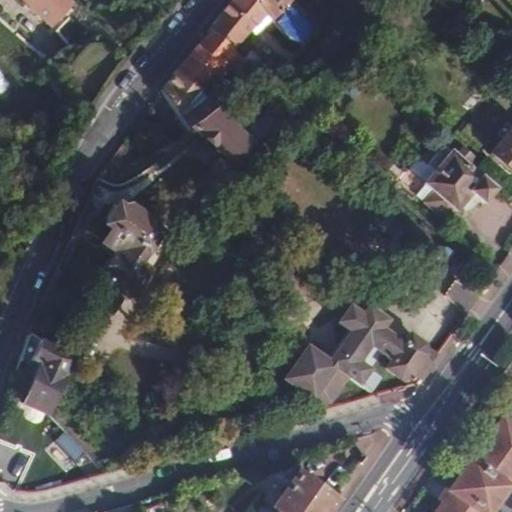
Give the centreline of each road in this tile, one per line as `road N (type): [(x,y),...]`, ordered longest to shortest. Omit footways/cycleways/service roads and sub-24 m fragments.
road 1 (residential): [(0,372),(18,312),(99,137),(206,0)]
road 2 (residential): [(410,423),(388,415),(57,511)]
road 3 (secondary): [(388,490),(433,438),(488,334)]
